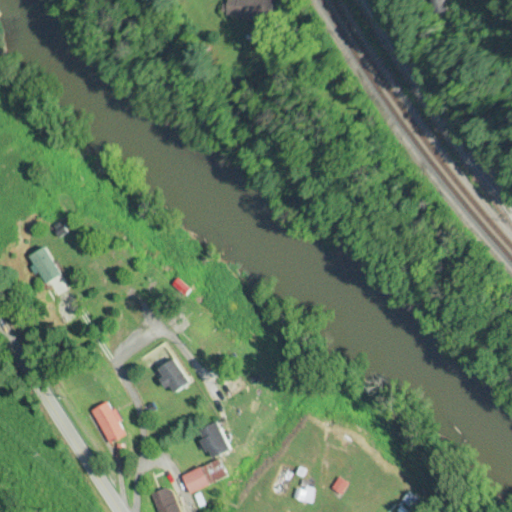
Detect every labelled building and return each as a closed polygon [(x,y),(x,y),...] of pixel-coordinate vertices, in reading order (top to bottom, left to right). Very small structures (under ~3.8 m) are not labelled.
[(233,0),(233,22),(257,22),(257,45),(274,45),(275,0),(233,0)] [(64,279),(46,250),(29,260),(47,290),(64,279)] [(224,326),(207,309),(185,332),(202,349),(224,326)] [(169,394),(188,390),(182,363),(163,367),(169,394)] [(110,447),(130,438),(114,403),(94,412),(110,447)] [(211,459),(232,449),(219,423),(198,434),(211,459)] [(183,478),(192,497),(212,487),(203,469),(183,478)]
